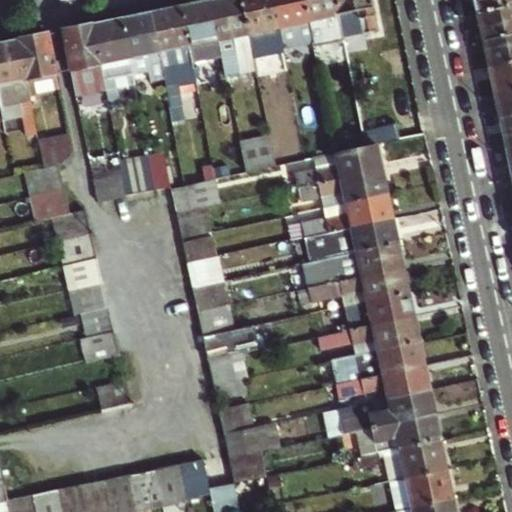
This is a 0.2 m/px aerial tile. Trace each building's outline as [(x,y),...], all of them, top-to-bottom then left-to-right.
[(218,36),(209,0),(194,0),(179,3),(192,63),(195,77),(211,73),(204,39),(210,38),(215,64),(223,62),(221,51),(218,36)] [(247,30),(241,0),(209,0),(218,36),(225,35),(247,30)] [(277,24),(272,0),(241,0),(247,30),(265,26),(267,32),(276,30),(274,24),(277,24)] [(303,0),(272,0),(277,24),(307,17),(303,0)] [(337,11),(334,0),(303,0),(307,17),(315,16),(337,11)] [(334,0),(337,11),(357,7),(362,30),(376,27),(370,0),(334,0)] [(511,0),(475,0),(479,13),(511,5),(511,0)] [(179,3),(149,10),(167,97),(180,94),(176,75),(171,76),(170,67),(192,63),(179,3)] [(511,5),(479,13),(484,39),(511,33),(511,5)] [(149,10),(121,15),(129,56),(143,53),(147,70),(155,68),(156,76),(157,85),(160,99),(167,97),(149,10)] [(121,15),(92,21),(108,98),(110,108),(119,106),(113,76),(127,73),(129,80),(134,79),(129,56),(121,15)] [(320,36),(315,16),(307,17),(310,32),(312,43),(319,41),(318,37),(320,36)] [(277,24),(280,39),(303,34),(310,32),(307,17),(277,24)] [(108,98),(92,21),(61,28),(75,95),(97,89),(100,100),(108,98)] [(251,45),(261,43),(280,39),(277,24),(274,24),(276,30),(267,32),(265,26),(247,30),(251,45)] [(57,71),(48,31),(17,37),(26,78),(57,71)] [(312,43),(310,32),(303,34),(305,45),(312,43)] [(511,33),(484,39),(489,64),(511,59),(511,33)] [(228,49),(225,35),(218,36),(221,51),(228,49)] [(26,78),(17,37),(0,40),(0,98),(0,99),(19,95),(28,133),(38,131),(26,78)] [(261,43),(251,45),(253,58),(260,89),(274,85),(268,54),(261,43)] [(236,62),(253,58),(251,45),(233,49),(236,62)] [(228,49),(221,51),(223,62),(231,60),(228,49)] [(511,59),(489,64),(496,93),(511,89),(511,59)] [(511,118),(511,89),(496,93),(502,121),(511,118)] [(394,117),(366,124),(369,139),(397,133),(394,117)] [(511,118),(502,121),(507,146),(511,145),(511,118)] [(274,132),(243,138),(249,170),(280,164),(274,132)] [(74,158),(69,134),(54,138),(59,162),(74,158)] [(392,166),(425,162),(422,136),(389,140),(392,166)] [(298,162),(303,185),(380,168),(374,141),(364,143),(334,150),(337,160),(314,166),(312,159),(298,162)] [(164,153),(150,156),(157,188),(171,185),(164,153)] [(157,188),(150,156),(121,162),(122,166),(128,194),(157,188)] [(128,194),(122,166),(92,173),(98,200),(128,194)] [(40,173),(44,192),(65,187),(69,186),(65,168),(40,173)] [(318,195),(321,205),(385,191),(380,168),(303,185),(287,188),(290,201),(318,195)] [(171,185),(176,212),(206,206),(221,203),(215,175),(185,182),(171,185)] [(37,219),(50,216),(71,211),(65,187),(44,192),(31,195),(37,219)] [(305,219),(308,234),(390,216),(385,191),(321,205),(323,215),(305,219)] [(176,212),(181,237),(212,230),(206,206),(176,212)] [(50,216),(56,241),(91,233),(86,208),(71,211),(50,216)] [(390,216),(308,234),(311,248),(320,246),(329,244),(332,254),(395,240),(390,216)] [(91,233),(56,241),(62,264),(97,256),(91,233)] [(209,234),(182,241),(186,260),(213,254),(209,234)] [(395,240),(332,254),(334,264),(324,266),(303,271),(306,285),(401,264),(395,240)] [(320,246),(322,256),(332,254),(329,244),(320,246)] [(213,254),(186,260),(191,285),(223,278),(217,254),(213,254)] [(332,254),(322,256),(324,266),(334,264),(332,254)] [(69,288),(102,280),(97,256),(62,264),(67,288),(69,288)] [(340,293),(343,303),(406,289),(401,264),(306,285),(298,287),(302,304),(306,303),(312,299),(340,293)] [(223,278),(191,285),(196,310),(224,303),(229,302),(223,278)] [(106,296),(102,280),(69,288),(75,313),(108,305),(106,296)] [(324,318),(327,333),(412,314),(406,289),(343,303),(345,313),(324,318)] [(224,303),(196,310),(200,329),(201,334),(230,328),(224,303)] [(81,337),(113,329),(108,305),(75,313),(81,337)] [(349,339),(352,353),(417,339),(412,314),(327,333),(317,335),(320,346),(349,339)] [(202,339),(206,359),(240,352),(258,348),(254,327),(202,339)] [(83,361),(119,353),(113,329),(81,337),(77,338),(83,361)] [(345,364),(348,379),(422,363),(417,339),(352,353),(354,362),(345,364)] [(240,352),(206,359),(211,383),(241,377),(246,376),(240,352)] [(384,388),(386,397),(428,388),(422,363),(348,379),(333,383),(337,398),(384,388)] [(244,392),(241,377),(211,383),(214,398),(244,392)] [(125,378),(93,385),(99,411),(131,404),(125,378)] [(428,388),(386,397),(388,407),(337,419),(341,433),(377,425),(433,413),(428,388)] [(251,427),(246,402),(216,409),(222,433),(251,427)] [(433,413),(377,425),(383,450),(439,438),(433,413)] [(251,427),(222,433),(227,458),(259,451),(278,447),(273,422),(251,427)] [(401,457),(405,476),(445,467),(439,438),(383,450),(385,460),(401,457)] [(259,451),(227,458),(232,482),(263,475),(265,475),(259,451)] [(377,451),(354,456),(357,469),(380,464),(377,451)] [(204,461),(181,465),(187,495),(210,491),(209,487),(204,461)] [(187,495),(181,465),(156,470),(161,494),(164,508),(188,503),(187,495)] [(339,510),(339,511),(379,511),(396,508),(452,496),(445,467),(405,476),(389,479),(394,504),(388,506),(386,500),(339,510)] [(131,474),(136,499),(161,494),(156,470),(131,474)] [(136,499),(131,474),(106,479),(113,510),(137,505),(136,499)] [(106,479),(82,484),(87,511),(102,511),(113,510),(106,479)] [(238,511),(232,482),(209,487),(210,491),(214,511),(238,511)] [(87,511),(82,484),(57,488),(61,511),(87,511)] [(37,511),(34,493),(7,498),(7,499),(9,511),(37,511)] [(396,508),(379,511),(455,511),(452,496),(396,508)]
